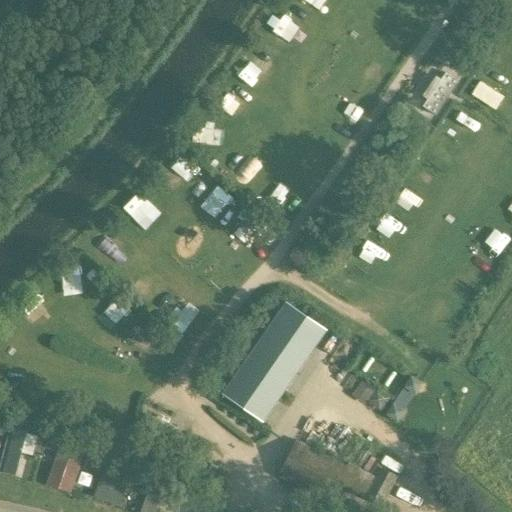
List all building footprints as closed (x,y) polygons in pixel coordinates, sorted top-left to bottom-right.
[(440,80),(426,100),(421,107),(434,116),(458,82),(445,73),(440,80)] [(120,321),(133,309),(123,298),(110,310),(120,321)] [(260,422),(295,373),(255,346),(221,395),(260,422)] [(178,428),(148,414),(141,429),(171,443),(178,428)] [(11,424),(0,462),(0,470),(22,477),(20,482),(45,489),(55,452),(40,448),(45,433),(11,424)] [(347,464),(346,467),(294,441),(275,478),(327,505),(336,486),(362,499),(373,478),(347,464)] [(71,493),(84,454),(60,445),(46,485),(71,493)] [(93,497),(120,506),(132,469),(106,460),(93,497)] [(180,506),(187,486),(153,474),(139,511),(155,511),(160,499),(180,506)]
